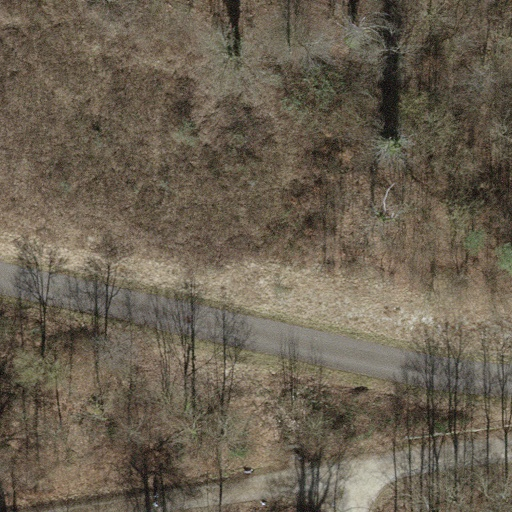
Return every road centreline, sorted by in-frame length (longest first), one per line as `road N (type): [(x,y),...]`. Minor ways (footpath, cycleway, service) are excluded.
road 1 (track): [(511,379),(413,369),(0,277)]
road 2 (track): [(511,439),(289,484),(70,511)]
